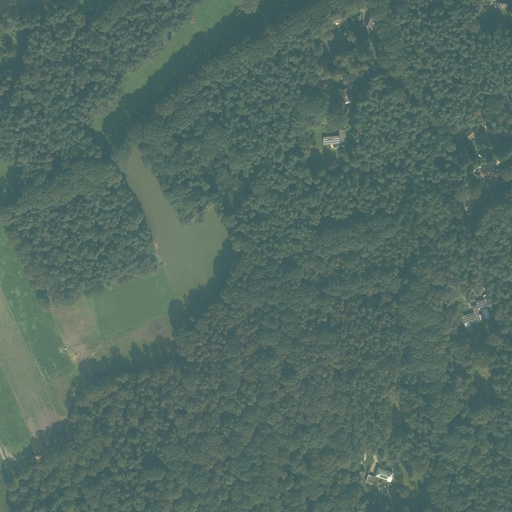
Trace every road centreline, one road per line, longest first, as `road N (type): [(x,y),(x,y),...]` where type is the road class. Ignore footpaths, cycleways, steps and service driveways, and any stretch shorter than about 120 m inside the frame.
road 1 (track): [(152,511),(181,461),(194,398),(194,328),(232,275),(285,141),(304,83),(314,7)]
road 2 (track): [(215,511),(325,406),(362,358),(419,321),(511,208)]
road 3 (track): [(0,218),(113,156),(197,82),(314,7)]
road 4 (track): [(511,111),(435,0)]
